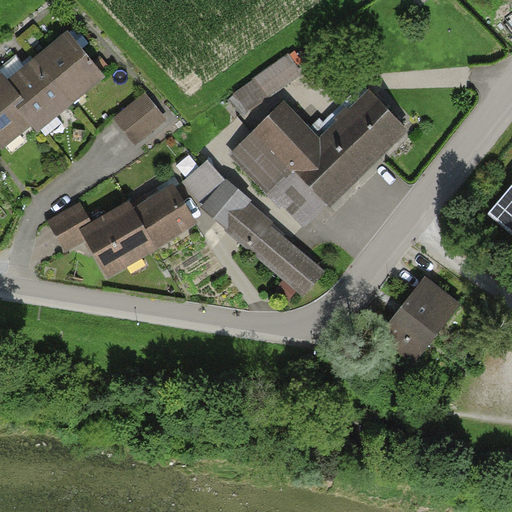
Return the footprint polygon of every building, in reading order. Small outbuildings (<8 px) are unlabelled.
[(7,77),(0,81),(0,140),(6,148),(36,124),(42,131),(106,80),(70,35),(11,82),(7,77)] [(293,55),(235,95),(249,115),(307,74),(293,55)] [(322,138),(288,103),(232,155),(269,195),(295,170),(331,208),(411,133),(372,91),(322,138)] [(163,122),(143,98),(116,120),(137,145),(163,122)] [(255,203),(209,164),(184,193),(306,298),(327,273),(251,208),(255,203)] [(80,202),(49,220),(68,253),(86,243),(108,281),(158,251),(156,247),(196,223),(175,190),(138,212),(132,202),(94,225),(80,202)] [(465,309),(428,282),(386,338),(423,365),(465,309)]
